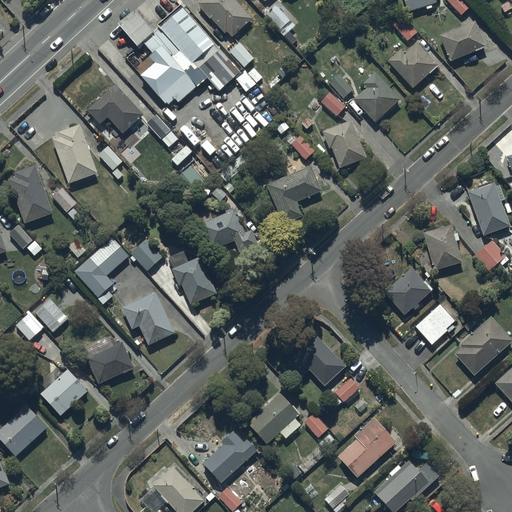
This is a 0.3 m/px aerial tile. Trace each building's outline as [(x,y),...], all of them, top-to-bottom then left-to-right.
[(252,16),(236,0),(198,0),(196,3),(209,17),(210,16),(224,32),(226,30),(232,35),(252,16)] [(404,0),(407,9),(436,0),(404,0)] [(463,0),(448,0),(460,14),(469,6),(463,0)] [(294,24),(276,3),(265,13),(279,28),(278,29),(284,35),(285,34),(289,38),(293,34),(289,29),(294,24)] [(155,64),(140,76),(165,106),(167,104),(168,106),(175,101),(178,104),(198,88),(174,59),(181,53),(191,64),(214,45),(180,4),(156,25),(158,28),(154,31),(135,8),(116,23),(136,47),(143,42),(153,54),(149,57),(155,64)] [(402,15),(393,23),(407,40),(417,32),(402,15)] [(464,23),(438,34),(449,60),(475,49),(476,51),(485,48),(484,45),(485,44),(475,19),(472,20),(471,18),(463,21),(464,23)] [(400,47),(387,58),(412,87),(438,64),(417,40),(404,51),(400,47)] [(253,56),(239,41),(229,50),(243,66),(253,56)] [(400,97),(375,71),(363,83),(366,86),(353,97),(375,120),(400,97)] [(353,88),(339,72),(328,81),(343,97),(353,88)] [(143,113),(115,82),(86,108),(99,123),(108,116),(122,132),(143,113)] [(336,115),(345,105),(342,102),(329,90),(320,100),(336,115)] [(161,137),(170,129),(170,128),(156,113),(146,122),(160,138),(161,137)] [(352,118),(322,129),(328,146),(332,145),(339,165),(366,155),(352,118)] [(59,134),(51,137),(68,181),(97,170),(79,123),(58,131),(59,134)] [(315,149),(291,124),(285,130),(291,136),(287,139),(305,158),(315,149)] [(170,129),(161,137),(169,146),(178,137),(170,129)] [(108,144),(98,153),(112,168),(122,160),(108,144)] [(190,148),(174,160),(179,167),(195,155),(190,148)] [(244,152),(219,174),(226,181),(251,160),(244,152)] [(16,174),(8,177),(24,221),(52,211),(35,163),(14,170),(16,174)] [(204,179),(191,164),(173,179),(187,195),(204,179)] [(310,164),(266,183),(283,222),(303,213),(296,199),(320,189),(310,164)] [(494,181),(468,190),(483,234),(509,225),(494,181)] [(220,183),(213,190),(221,199),(229,191),(220,183)] [(62,186),(52,195),(67,211),(77,201),(62,186)] [(210,249),(234,239),(239,251),(257,243),(251,228),(245,231),(234,205),(225,209),(226,211),(198,223),(210,249)] [(33,238),(18,223),(9,232),(23,247),(33,238)] [(451,223),(423,231),(434,268),(462,260),(451,223)] [(127,254),(111,236),(74,269),(98,295),(97,296),(103,303),(112,294),(107,288),(113,282),(106,273),(127,254)] [(162,255),(146,237),(131,251),(147,269),(155,262),(162,255)] [(35,239),(27,246),(34,255),(42,247),(35,239)] [(505,255),(492,239),(475,253),(489,269),(505,255)] [(181,283),(190,303),(215,292),(199,255),(188,259),(184,249),(168,255),(173,266),(171,267),(178,284),(181,283)] [(412,266),(385,291),(404,313),(432,288),(412,266)] [(155,291),(122,306),(132,327),(139,323),(148,343),(173,331),(155,291)] [(51,297),(35,310),(51,330),(67,317),(51,297)] [(455,319),(439,302),(415,324),(432,342),(447,329),(446,328),(455,319)] [(27,312),(15,324),(29,339),(41,327),(27,312)] [(511,340),(511,339),(491,315),(459,342),(462,345),(455,351),(473,373),(511,340)] [(301,374),(309,367),(324,383),(344,366),(317,335),(288,360),(301,374)] [(122,340),(86,354),(98,382),(133,367),(122,340)] [(511,365),(495,381),(511,400),(511,365)] [(86,390),(67,368),(39,392),(59,414),(86,390)] [(335,390),(337,392),(329,400),(335,406),(342,400),(343,401),(359,386),(349,377),(335,390)] [(280,391),(247,421),(267,442),(280,431),(285,436),(300,423),(294,417),(300,412),(280,391)] [(26,402),(0,426),(0,437),(16,454),(47,425),(26,402)] [(313,412),(304,421),(318,435),(327,427),(313,412)] [(356,436),(338,453),(357,474),(395,439),(374,416),(354,434),(356,436)] [(224,443),(203,461),(220,481),(258,449),(247,437),(243,440),(233,429),(221,440),(224,443)] [(408,458),(374,490),(394,511),(410,496),(412,499),(438,474),(426,461),(418,469),(408,458)] [(0,485),(10,482),(6,470),(4,471),(0,461),(0,485)] [(154,511),(167,500),(178,511),(189,511),(204,498),(172,465),(152,484),(153,485),(140,498),(153,511),(154,511)] [(349,492),(341,482),(323,498),(335,511),(349,500),(345,496),(349,492)] [(230,511),(241,511),(236,506),(242,501),(227,485),(218,495),(232,510),(230,511)]
